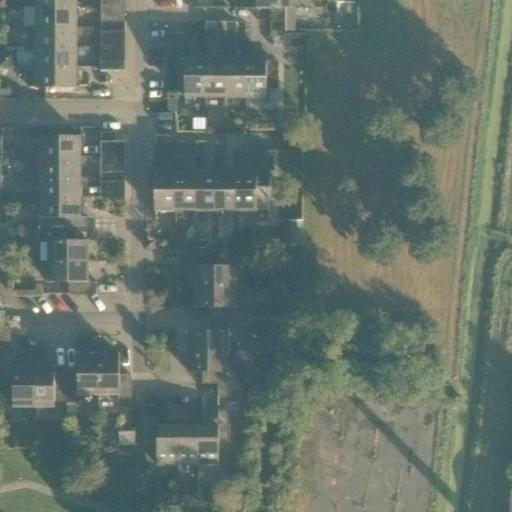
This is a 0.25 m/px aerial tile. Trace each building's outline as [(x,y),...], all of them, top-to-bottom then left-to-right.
[(237,0),(237,9),(258,9),(258,21),(271,21),(286,21),(286,9),(290,9),(290,0),(237,0)] [(77,28),(77,8),(36,8),(36,28),(77,28)] [(294,9),(290,9),(286,9),(286,21),(286,32),(294,32),(294,9)] [(286,32),(286,21),(271,21),(271,32),(286,32)] [(113,32),(113,22),(101,22),(101,32),(113,32)] [(125,32),(125,22),(113,22),(113,32),(125,32)] [(216,37),(216,22),(206,22),(206,37),(216,37)] [(236,37),(236,23),(226,23),(226,37),(236,37)] [(77,48),(77,28),(36,28),(36,48),(77,48)] [(206,98),(206,57),(190,57),(190,43),(180,43),(180,57),(185,58),(185,98),(206,98)] [(77,68),(77,48),(36,48),(36,68),(77,68)] [(0,66),(14,67),(15,52),(0,51),(0,66)] [(226,98),(226,57),(206,57),(206,98),(226,98)] [(246,98),(246,58),(226,57),(226,98),(246,98)] [(279,89),(279,66),(267,65),(267,58),(246,58),(246,98),(267,98),(267,89),(279,89)] [(113,73),(113,62),(101,62),(101,73),(113,73)] [(125,73),(125,62),(113,62),(113,73),(125,73)] [(76,88),(77,68),(36,68),(36,88),(76,88)] [(0,96),(14,96),(14,89),(9,84),(0,83),(0,96)] [(175,101),(166,101),(166,111),(175,111),(175,101)] [(116,133),(101,133),(101,143),(116,143),(116,133)] [(170,146),(170,142),(170,136),(155,136),(155,146),(170,146)] [(81,158),(81,137),(40,137),(40,157),(81,158)] [(187,142),(176,142),(176,157),(186,157),(187,142)] [(207,142),(196,142),(196,157),(207,157),(207,142)] [(227,142),(217,142),(216,157),(227,157),(227,142)] [(274,172),(274,152),(253,152),(253,171),(236,171),(236,212),(256,212),(256,187),(268,187),(268,172),(274,172)] [(81,178),(81,158),(40,157),(40,177),(81,178)] [(176,211),(176,171),(155,171),(155,211),(176,211)] [(196,212),(196,171),(176,171),(176,211),(196,212)] [(216,212),(216,171),(196,171),(196,212),(216,212)] [(236,212),(236,171),(216,171),(216,212),(236,212)] [(101,183),(113,183),(113,172),(101,172),(101,183)] [(113,183),(123,183),(125,183),(126,172),(113,172),(113,183)] [(81,197),(81,178),(40,177),(40,197),(81,197)] [(81,218),(81,197),(40,197),(40,230),(68,230),(68,218),(81,218)] [(69,241),(68,230),(40,230),(40,242),(48,242),(48,262),(89,262),(89,241),(69,241)] [(250,233),(237,233),(237,244),(250,244),(250,233)] [(197,241),(197,249),(206,249),(206,241),(197,241)] [(210,267),(210,255),(182,254),(182,267),(196,267),(195,287),(236,287),(236,267),(210,267)] [(89,262),(48,262),(48,283),(69,282),(69,294),(97,294),(97,282),(89,282),(89,262)] [(237,308),(236,287),(195,287),(195,308),(216,308),(216,319),(244,320),(244,308),(237,308)] [(0,338),(11,339),(11,327),(5,327),(5,312),(0,312),(0,338)] [(244,332),(244,320),(216,319),(216,331),(189,331),(189,352),(229,352),(230,332),(244,332)] [(288,336),(272,336),(272,348),(288,348),(288,336)] [(0,350),(11,351),(11,339),(0,338),(0,350)] [(229,372),(229,352),(189,352),(189,372),(209,372),(209,384),(218,384),(237,384),(237,372),(229,372)] [(272,363),(287,363),(287,352),(272,352),(272,363)] [(79,395),(99,395),(99,355),(78,355),(78,375),(67,375),(67,403),(79,403),(79,395)] [(131,403),(131,375),(119,375),(119,355),(99,355),(99,395),(119,395),(119,403),(131,403)] [(14,408),(35,408),(34,367),(14,367),(14,388),(4,388),(4,402),(14,402),(14,408)] [(67,403),(67,375),(55,375),(55,367),(34,367),(35,408),(55,408),(55,403),(67,403)] [(244,396),(244,384),(237,384),(218,384),(218,396),(244,396)] [(158,466),(179,466),(178,405),(168,405),(168,425),(158,425),(158,418),(146,418),(146,446),(158,446),(158,466)] [(198,466),(198,425),(189,425),(189,405),(178,405),(179,466),(198,466)] [(219,466),(219,405),(209,405),(209,425),(198,425),(198,466),(219,466)]
